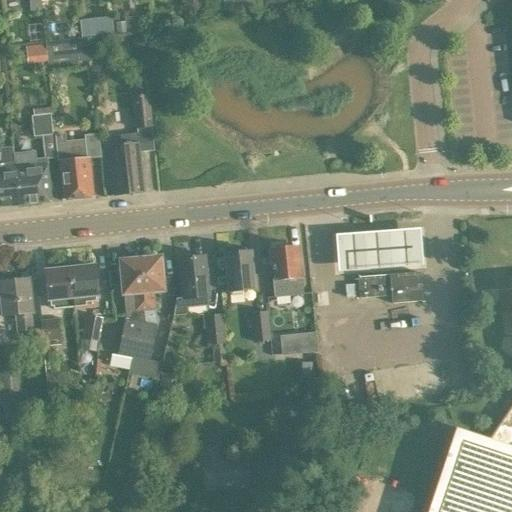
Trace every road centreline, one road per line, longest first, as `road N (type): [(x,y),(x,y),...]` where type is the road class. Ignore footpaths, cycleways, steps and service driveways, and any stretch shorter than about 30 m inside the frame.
road 1 (secondary): [(0,237),(432,193)]
road 2 (residential): [(432,193),(418,55),(429,31),(466,0)]
